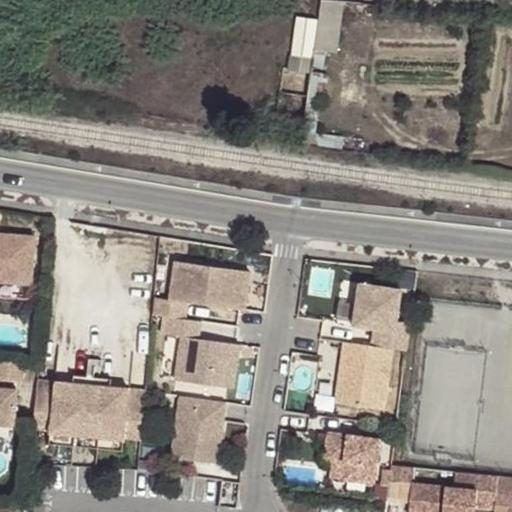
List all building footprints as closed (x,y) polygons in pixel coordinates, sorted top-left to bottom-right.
[(343,0),(337,0),(321,0),(320,14),(318,26),(339,29),(343,0)] [(298,17),(292,69),(309,72),(316,19),(298,17)] [(339,29),(318,26),(316,36),(315,46),(337,48),(339,29)] [(302,142),(341,147),(342,136),(315,131),(317,123),(305,121),(302,142)] [(0,284),(29,287),(34,238),(0,235),(0,284)] [(154,297),(153,315),(169,317),(185,319),(188,302),(229,308),(231,292),(247,294),(250,271),(175,261),(170,300),(154,297)] [(157,292),(167,293),(170,269),(159,268),(157,292)] [(374,328),(372,345),(393,348),(407,350),(411,323),(396,320),(400,289),(359,283),(353,325),(374,328)] [(231,292),(229,308),(244,310),(247,294),(231,292)] [(185,319),(169,317),(166,334),(181,336),(175,380),(234,388),(240,345),(236,344),(206,339),(205,343),(198,343),(199,339),(201,321),(185,319)] [(372,345),(344,342),(335,403),(385,409),(393,348),(372,345)] [(88,353),(86,370),(99,372),(101,355),(88,353)] [(0,379),(19,381),(21,361),(0,359),(0,379)] [(73,369),(72,377),(110,382),(111,374),(99,372),(86,370),(73,369)] [(36,372),(32,422),(49,424),(49,426),(73,429),(97,433),(123,436),(123,434),(140,436),(145,387),(110,382),(72,377),(36,372)] [(15,388),(0,386),(0,423),(12,425),(15,388)] [(226,402),(180,396),(172,457),(218,464),(226,402)] [(73,429),(49,426),(47,437),(72,440),(73,429)] [(73,429),(72,440),(96,444),(97,433),(73,429)] [(380,439),(329,432),(325,460),(331,461),(345,462),(351,463),(348,480),(374,483),(380,439)] [(97,433),(96,444),(121,447),(123,436),(97,433)] [(342,479),(348,480),(351,463),(345,462),(342,479)] [(495,508),(498,475),(456,471),(454,486),(412,482),(408,511),(475,511),(476,506),(495,508)] [(495,508),(494,511),(511,511),(511,476),(498,475),(495,508)]
